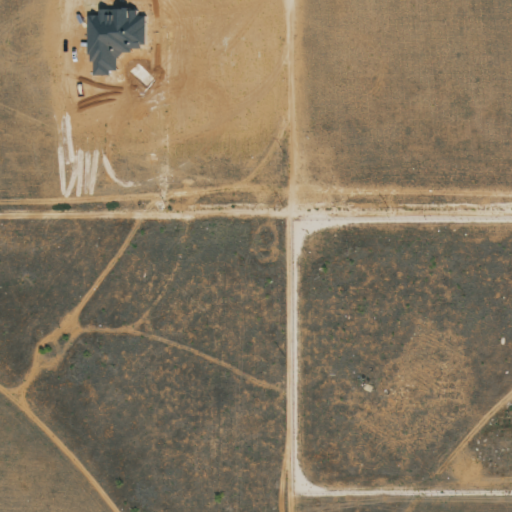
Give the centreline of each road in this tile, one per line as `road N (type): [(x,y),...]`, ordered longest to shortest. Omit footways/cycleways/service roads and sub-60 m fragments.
road 1 (residential): [(291,0),(283,475),(313,496),(511,496)]
road 2 (residential): [(0,220),(287,219)]
road 3 (residential): [(287,219),(511,218)]
